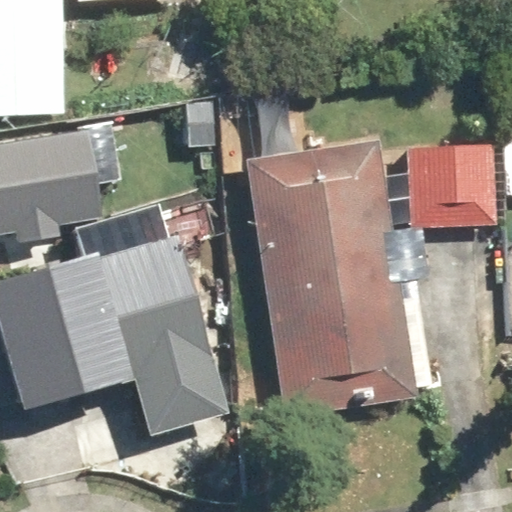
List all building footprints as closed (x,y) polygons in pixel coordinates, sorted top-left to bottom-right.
[(32,0),(0,0),(0,121),(50,123),(53,0),(32,0)] [(511,134),(494,134),(491,196),(511,197),(511,134)] [(364,144),(231,165),(271,420),(404,399),(364,144)] [(0,148),(0,230),(14,228),(0,148)] [(484,151),(397,149),(395,232),(482,234),(484,151)] [(0,419),(123,385),(137,436),(208,416),(183,329),(158,239),(0,283),(0,419)]
